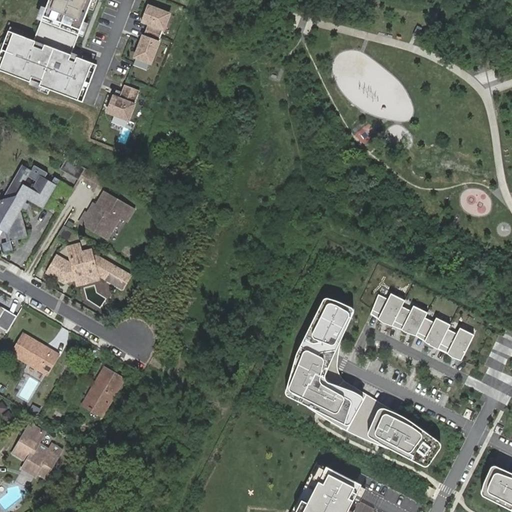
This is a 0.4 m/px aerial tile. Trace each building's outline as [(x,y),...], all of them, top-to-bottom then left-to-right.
[(89,0),(46,0),(31,40),(11,32),(0,60),(0,71),(80,102),(95,64),(68,54),(70,49),(89,0)] [(134,57),(149,63),(168,15),(147,6),(141,21),(147,23),(134,57)] [(417,27),(412,35),(417,38),(422,29),(417,27)] [(138,91),(123,85),(117,99),(112,97),(106,112),(127,120),(138,91)] [(76,178),(82,169),(70,162),(63,173),(75,180),(76,178)] [(39,208),(54,179),(49,177),(46,182),(39,178),(42,173),(28,166),(25,171),(16,166),(6,185),(15,190),(12,197),(20,202),(22,199),(39,208)] [(90,187),(96,177),(82,169),(76,178),(90,187)] [(130,210),(101,192),(87,216),(81,213),(76,223),(103,239),(110,227),(116,217),(123,221),(130,210)] [(11,198),(0,199),(0,219),(2,220),(4,225),(1,230),(3,241),(20,239),(17,211),(16,211),(20,202),(12,197),(11,198)] [(113,229),(119,219),(116,217),(110,227),(113,229)] [(12,242),(3,244),(5,251),(14,249),(12,242)] [(45,270),(62,280),(66,273),(73,277),(94,273),(120,288),(128,275),(94,255),(91,256),(91,252),(81,254),(78,242),(67,244),(70,260),(67,261),(54,254),(45,270)] [(387,299),(378,294),(370,314),(374,316),(378,319),(383,323),(385,323),(392,325),(402,306),(405,300),(391,292),(387,299)] [(337,299),(326,296),(324,297),(322,299),(299,345),(296,353),(285,388),(284,392),(285,396),(305,405),(318,414),(347,431),(361,437),(378,445),(389,449),(424,465),(426,466),(428,464),(440,448),(441,445),(440,441),(409,419),(395,411),(368,395),(345,380),(342,377),(338,370),(338,362),(338,357),(341,342),(350,315),(353,311),(352,308),(350,306),(337,299)] [(410,310),(402,306),(392,325),(394,326),(397,327),(401,329),(405,332),(409,333),(416,335),(425,317),(428,312),(413,305),(410,310)] [(0,327),(8,332),(17,316),(0,306),(0,308),(2,310),(0,313),(0,327)] [(433,322),(425,317),(416,335),(420,338),(424,341),(430,345),(436,348),(438,349),(448,329),(450,324),(436,317),(433,322)] [(457,334),(448,329),(438,349),(443,350),(447,352),(447,353),(452,357),(454,358),(462,361),(475,335),(460,327),(457,334)] [(58,354),(24,334),(12,354),(45,373),(58,354)] [(484,383),(490,369),(467,359),(461,373),(484,383)] [(122,379),(104,368),(83,403),(101,414),(122,379)] [(477,409),(483,395),(449,381),(443,395),(477,409)] [(2,402),(0,404),(0,412),(2,414),(8,409),(2,402)] [(37,413),(40,409),(32,404),(29,408),(37,413)] [(25,467),(37,474),(39,472),(47,476),(61,452),(53,448),(51,452),(38,444),(44,434),(29,424),(21,439),(13,454),(27,463),(25,467)] [(187,451),(161,436),(152,451),(177,467),(187,451)] [(83,445),(89,449),(92,444),(86,440),(83,445)] [(364,487),(321,465),(297,511),(296,511),(350,511),(360,494),(364,487)] [(511,471),(496,465),(492,465),(490,468),(483,484),(482,489),(481,492),(483,495),(511,510),(511,471)]
